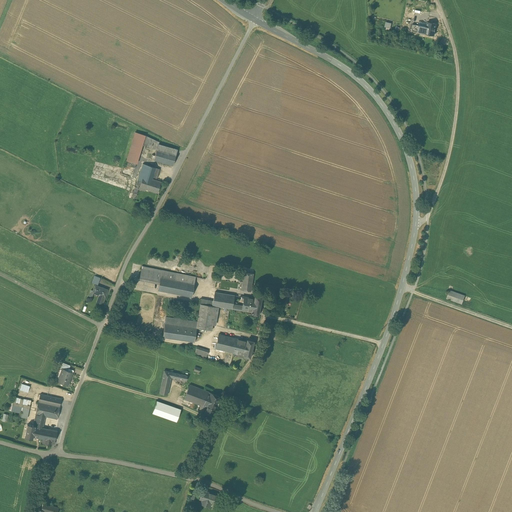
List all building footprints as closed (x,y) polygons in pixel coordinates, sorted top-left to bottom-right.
[(426,34),(434,35),(436,24),(427,22),(427,27),(426,34)] [(411,31),(426,34),(427,27),(412,24),(411,31)] [(434,54),(444,55),(445,46),(435,44),(434,54)] [(142,145),(145,135),(135,133),(127,160),(127,161),(136,163),(142,145)] [(142,145),(156,150),(158,144),(159,142),(145,135),(142,145)] [(172,165),(177,149),(158,144),(156,150),(155,155),(152,154),(150,159),(172,165)] [(136,186),(158,193),(161,182),(156,181),(160,169),(143,164),(136,186)] [(195,277),(167,271),(142,266),(139,280),(159,284),(157,290),(191,297),(195,277)] [(243,272),(241,290),(251,291),(252,284),(253,273),(243,272)] [(92,282),(97,285),(100,278),(94,276),(92,282)] [(105,297),(107,290),(95,285),(93,291),(91,290),(89,295),(92,296),(93,292),(99,294),(105,297)] [(464,296),(449,290),(447,298),(462,303),(464,296)] [(216,306),(232,309),(232,304),(234,296),(215,292),(213,301),(212,306),(216,306)] [(102,304),(105,297),(99,294),(96,301),(102,304)] [(252,313),(254,298),(242,296),(241,301),(243,301),(242,306),(232,304),(232,309),(251,312),(251,313),(252,313)] [(254,298),(252,313),(252,314),(259,315),(261,298),(255,297),(254,298)] [(197,322),(212,324),(216,306),(212,306),(200,304),(197,322)] [(165,317),(165,323),(196,328),(197,322),(165,317)] [(197,322),(196,328),(211,330),(212,324),(197,322)] [(165,323),(162,337),(194,342),(196,328),(165,323)] [(215,349),(233,353),(236,338),(218,334),(215,349)] [(243,355),(247,340),(236,338),(233,353),(234,353),(238,354),(243,355)] [(254,341),(247,340),(243,355),(243,356),(250,358),(254,341)] [(195,352),(206,356),(208,350),(197,346),(195,352)] [(63,369),(68,371),(70,365),(63,362),(60,369),(63,370),(63,369)] [(63,369),(63,370),(58,382),(68,385),(73,373),(68,371),(63,369)] [(164,370),(163,375),(171,377),(186,380),(187,375),(184,374),(164,370)] [(167,394),(171,377),(163,375),(159,393),(167,394)] [(30,386),(21,384),(20,390),(28,392),(30,386)] [(204,390),(189,384),(184,399),(201,405),(203,406),(208,392),(204,390)] [(198,411),(211,416),(219,396),(208,392),(203,406),(201,405),(198,411)] [(36,426),(43,428),(45,416),(57,419),(61,399),(40,394),(34,423),(36,423),(36,426)] [(180,410),(157,401),(153,413),(176,421),(180,410)] [(33,437),(35,426),(27,424),(27,425),(25,432),(26,432),(24,438),(25,438),(25,437),(32,439),(33,439),(33,437)] [(57,431),(43,428),(36,426),(35,426),(33,437),(43,439),(42,443),(51,445),(51,443),(54,444),(57,431)] [(219,496),(205,491),(204,495),(202,500),(201,503),(207,505),(208,502),(216,504),(219,496)] [(43,511),(46,511),(57,511),(59,507),(43,503),(41,511),(43,511)]
